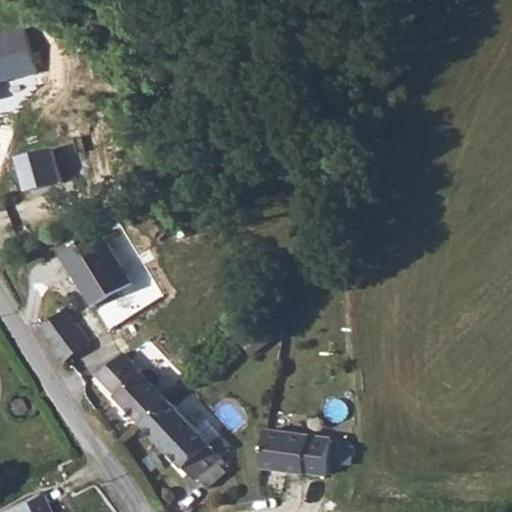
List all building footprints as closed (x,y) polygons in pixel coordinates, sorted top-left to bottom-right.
[(0,82),(41,71),(31,28),(0,34),(0,82)] [(56,147),(22,154),(31,192),(64,184),(56,147)] [(63,323),(85,357),(110,340),(88,306),(63,323)] [(116,373),(152,420),(180,398),(145,352),(116,373)] [(17,398),(10,400),(7,402),(5,408),(7,413),(10,417),(16,417),(22,415),(21,401),(17,398)] [(199,468),(207,479),(229,462),(180,398),(152,420),(177,453),(192,472),(199,468)] [(336,438),(272,429),(267,466),(309,472),(309,470),(331,473),(336,438)] [(37,511),(30,498),(3,511),(37,511)]
